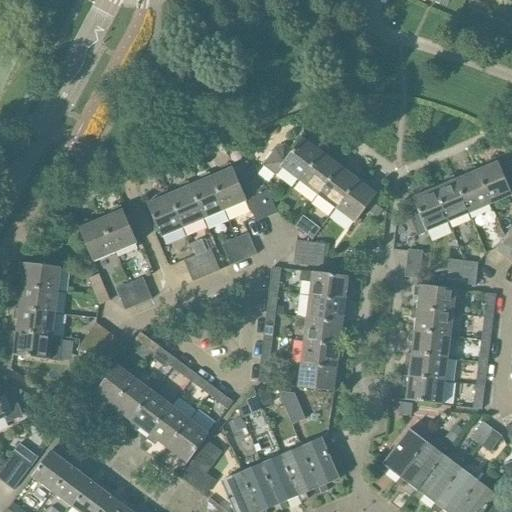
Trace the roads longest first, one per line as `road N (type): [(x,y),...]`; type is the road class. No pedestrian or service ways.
road 1 (tertiary): [(0,202),(108,0)]
road 2 (residential): [(511,78),(380,33),(371,21),(376,0)]
